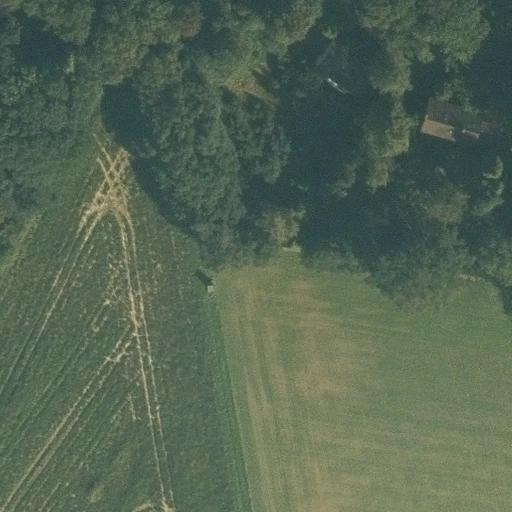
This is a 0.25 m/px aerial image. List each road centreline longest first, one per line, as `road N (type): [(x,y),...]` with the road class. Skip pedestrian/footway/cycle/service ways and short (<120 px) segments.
road 1 (track): [(102,37),(175,88),(248,511)]
road 2 (track): [(102,37),(0,241)]
